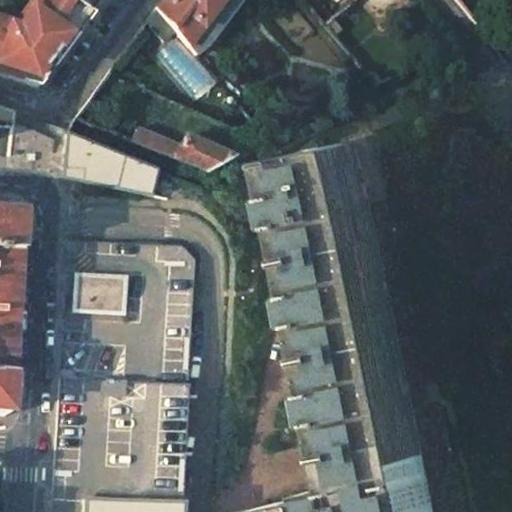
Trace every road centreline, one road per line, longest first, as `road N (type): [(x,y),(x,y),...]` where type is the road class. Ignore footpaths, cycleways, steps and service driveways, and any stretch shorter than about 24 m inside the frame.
road 1 (residential): [(26,445),(44,219),(41,193),(31,184),(0,182)]
road 2 (unclassified): [(59,105),(136,0)]
road 3 (residential): [(436,0),(511,104)]
